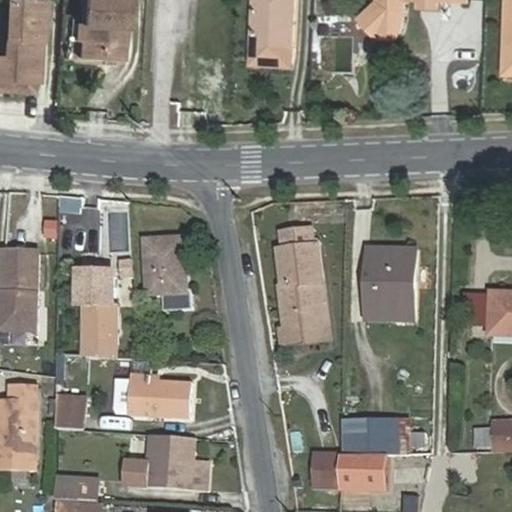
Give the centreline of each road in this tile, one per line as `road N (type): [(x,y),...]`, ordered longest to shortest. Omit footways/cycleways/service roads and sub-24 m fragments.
road 1 (residential): [(213,166),(267,511)]
road 2 (tertiary): [(511,151),(213,166)]
road 3 (tertiary): [(213,166),(0,150)]
